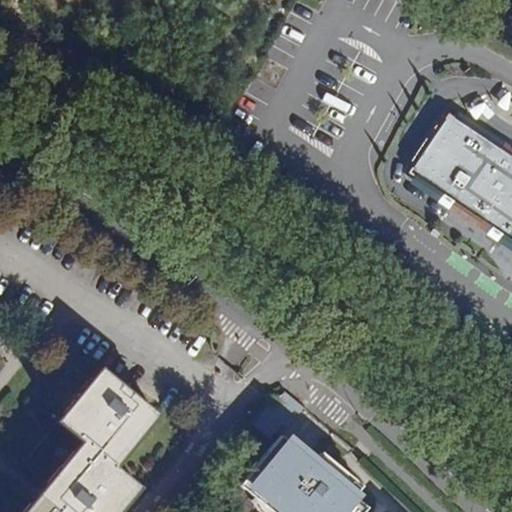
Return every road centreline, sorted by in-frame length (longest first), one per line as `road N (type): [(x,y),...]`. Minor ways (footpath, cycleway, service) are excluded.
road 1 (tertiary): [(318,374),(0,157)]
road 2 (tertiary): [(474,511),(318,374)]
road 3 (residential): [(318,374),(201,511)]
